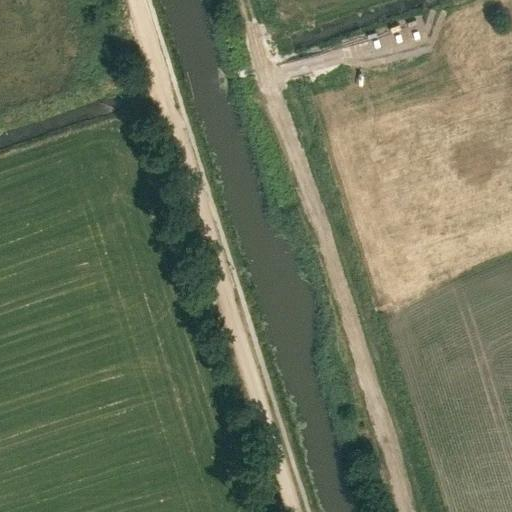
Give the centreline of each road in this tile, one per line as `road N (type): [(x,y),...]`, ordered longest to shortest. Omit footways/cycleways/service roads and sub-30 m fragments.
road 1 (track): [(238,0),(398,511)]
road 2 (track): [(127,0),(286,511)]
